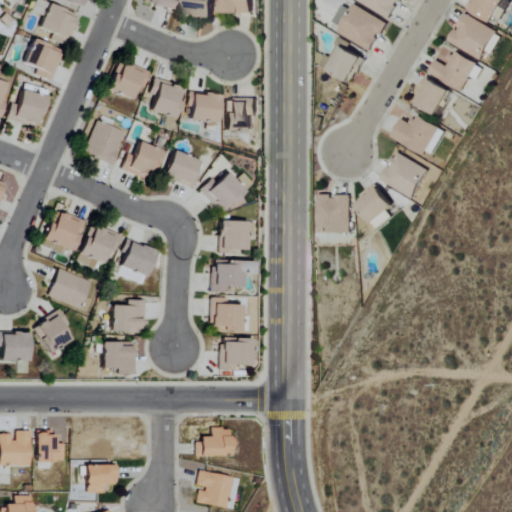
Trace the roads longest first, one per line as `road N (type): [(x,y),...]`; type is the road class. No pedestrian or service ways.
road 1 (tertiary): [(299,511),(287,462),(288,0)]
road 2 (residential): [(5,292),(6,258),(112,0)]
road 3 (residential): [(0,399),(286,400)]
road 4 (residential): [(0,153),(180,225)]
road 5 (residential): [(437,0),(347,156)]
road 6 (residential): [(105,23),(179,53),(227,54)]
road 7 (residential): [(176,347),(180,225)]
